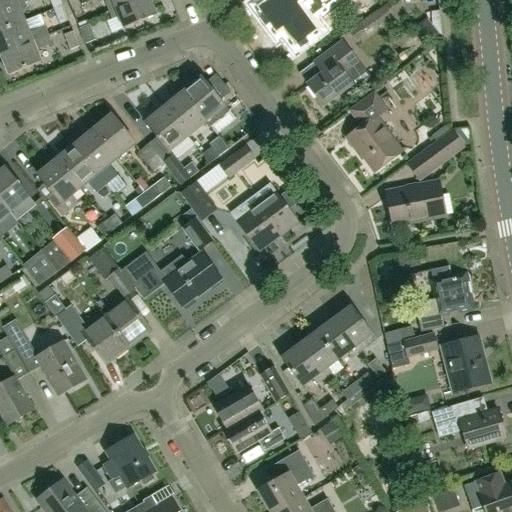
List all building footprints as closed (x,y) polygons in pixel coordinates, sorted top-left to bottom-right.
[(0,0),(0,9),(23,0),(0,0)] [(28,8),(24,0),(23,0),(0,9),(0,33),(25,23),(20,10),(28,8)] [(48,0),(54,11),(64,7),(61,0),(48,0)] [(109,0),(104,2),(108,12),(138,0),(109,0)] [(149,0),(138,0),(108,12),(112,20),(118,17),(124,30),(157,17),(149,0)] [(256,0),(248,6),(276,45),(282,40),(294,57),(327,32),(318,21),(346,0),(256,0)] [(349,32),(355,41),(365,35),(364,33),(392,14),(394,17),(402,11),(400,9),(405,6),(437,3),(436,0),(392,0),(356,25),(357,26),(349,32)] [(79,1),(69,5),(75,19),(85,15),(79,1)] [(70,20),(64,7),(54,11),(59,25),(70,20)] [(415,33),(425,47),(440,36),(428,19),(417,26),(415,33)] [(25,23),(0,33),(0,55),(0,56),(50,36),(46,27),(29,33),(25,23)] [(80,30),(86,45),(95,42),(89,27),(80,30)] [(64,36),(70,51),(79,48),(73,33),(64,36)] [(53,45),(50,36),(0,56),(9,77),(42,63),(37,51),(53,45)] [(323,74),(307,86),(323,107),(351,86),(354,89),(370,77),(361,64),(359,65),(342,42),(315,63),(323,74)] [(202,79),(183,94),(206,122),(211,128),(230,112),(202,79)] [(348,111),(361,128),(346,139),(356,153),(358,152),(374,173),(401,152),(377,119),(389,111),(375,91),(348,111)] [(206,122),(183,94),(165,109),(187,137),(206,122)] [(187,137),(165,109),(145,126),(168,153),(187,137)] [(113,117),(94,132),(117,160),(135,145),(113,117)] [(272,122),(258,130),(265,141),(279,134),(272,122)] [(431,137),(437,143),(408,165),(420,181),(464,148),(452,132),(446,126),(431,137)] [(94,132),(75,147),(106,185),(118,176),(110,165),(117,160),(94,132)] [(228,150),(220,141),(202,155),(210,164),(228,150)] [(168,170),(163,163),(149,145),(138,153),(153,172),(158,169),(162,174),(168,170)] [(106,185),(75,147),(57,161),(80,189),(88,183),(96,193),(106,185)] [(221,166),(229,178),(255,159),(247,147),(221,166)] [(173,155),(163,163),(168,170),(180,186),(199,172),(192,163),(184,169),(173,155)] [(80,189),(57,161),(38,177),(52,195),(48,199),(63,217),(80,204),(72,195),(80,189)] [(6,170),(0,174),(0,201),(10,213),(17,222),(36,206),(29,198),(6,170)] [(151,203),(135,181),(133,179),(128,183),(139,197),(125,207),(133,217),(151,203)] [(135,181),(151,203),(161,196),(153,186),(149,189),(144,182),(141,185),(137,180),(135,181)] [(442,217),(436,183),(389,192),(396,226),(442,217)] [(214,214),(192,185),(180,194),(202,223),(214,214)] [(230,214),(236,222),(257,252),(297,223),(275,194),(269,185),(230,214)] [(10,213),(0,201),(0,237),(9,230),(1,220),(10,213)] [(106,222),(113,231),(122,224),(115,215),(106,222)] [(181,228),(199,252),(214,241),(196,217),(181,228)] [(113,231),(106,222),(96,229),(103,238),(113,231)] [(47,258),(57,273),(85,251),(68,228),(52,240),(53,242),(42,251),(47,258)] [(102,247),(88,258),(106,281),(109,279),(125,299),(136,290),(122,272),(102,247)] [(136,290),(143,300),(164,284),(181,307),(208,287),(209,288),(220,279),(202,255),(188,265),(183,257),(161,273),(157,268),(148,275),(138,261),(122,272),(136,290)] [(418,255),(397,259),(400,271),(421,267),(418,255)] [(57,273),(47,258),(27,272),(39,287),(57,273)] [(72,285),(87,280),(82,265),(67,270),(72,285)] [(6,266),(0,270),(0,278),(2,282),(13,275),(6,266)] [(452,278),(450,267),(431,271),(433,281),(431,282),(435,299),(424,301),(426,310),(416,312),(421,333),(452,327),(449,313),(472,309),(465,275),(452,278)] [(25,286),(20,278),(10,284),(15,292),(25,286)] [(128,348),(106,317),(84,334),(48,287),(38,295),(79,349),(87,342),(104,365),(128,348)] [(128,301),(106,317),(128,348),(150,331),(128,301)] [(334,320),(360,354),(378,340),(373,335),(352,306),(334,320)] [(334,320),(317,332),(337,361),(345,371),(363,357),(360,354),(334,320)] [(8,340),(29,375),(41,367),(58,397),(86,381),(64,343),(38,358),(22,332),(8,340)] [(337,361),(317,332),(299,345),(325,380),(333,374),(328,368),(337,361)] [(388,346),(399,343),(397,337),(391,333),(385,335),(388,346)] [(434,335),(386,347),(392,370),(409,365),(407,357),(438,350),(434,335)] [(490,383),(479,338),(442,348),(454,392),(490,383)] [(29,375),(8,340),(4,342),(10,353),(2,357),(14,379),(0,387),(0,413),(7,426),(35,410),(18,381),(29,375)] [(325,380),(299,345),(281,358),(302,387),(312,379),(317,386),(325,380)] [(371,370),(378,379),(386,373),(375,359),(367,365),(371,371),(371,370)] [(277,402),(289,395),(273,368),(262,375),(275,397),(277,402)] [(371,371),(354,383),(361,392),(378,379),(371,370),(371,371)] [(361,392),(354,383),(349,377),(340,384),(345,390),(341,393),(348,402),(361,392)] [(259,413),(264,411),(249,386),(214,406),(228,429),(229,430),(259,413)] [(339,408),(332,400),(319,410),(312,399),(303,406),(315,426),(339,408)] [(420,413),(415,399),(405,402),(409,417),(420,413)] [(466,402),(431,413),(439,438),(463,431),(469,450),(506,439),(497,410),(471,418),(466,402)] [(229,430),(228,429),(224,432),(236,453),(258,441),(264,452),(286,440),(279,428),(271,433),(259,413),(229,430)] [(335,422),(334,423),(324,429),(333,444),(343,438),(344,437),(335,422)] [(312,433),(306,423),(294,430),(300,440),(312,433)] [(143,484),(154,477),(152,474),(155,472),(134,436),(106,452),(111,461),(104,465),(113,481),(120,477),(127,488),(141,480),(143,484)] [(300,452),(277,464),(285,478),(260,493),(271,511),(281,511),(304,499),(296,487),(314,477),(300,452)] [(77,469),(95,493),(106,484),(88,461),(77,469)] [(471,506),(482,502),(485,511),(511,511),(511,482),(494,489),(489,477),(464,486),(471,506)] [(81,507),(62,482),(37,501),(44,511),(103,511),(93,498),(81,507)] [(430,497),(434,511),(436,511),(454,506),(449,491),(430,497)] [(130,511),(128,511),(178,511),(171,500),(164,503),(157,507),(154,502),(151,496),(147,499),(142,501),(143,503),(130,511)] [(0,511),(10,511),(2,499),(0,501),(0,511)] [(304,499),(281,511),(335,511),(328,499),(310,510),(304,499)]
